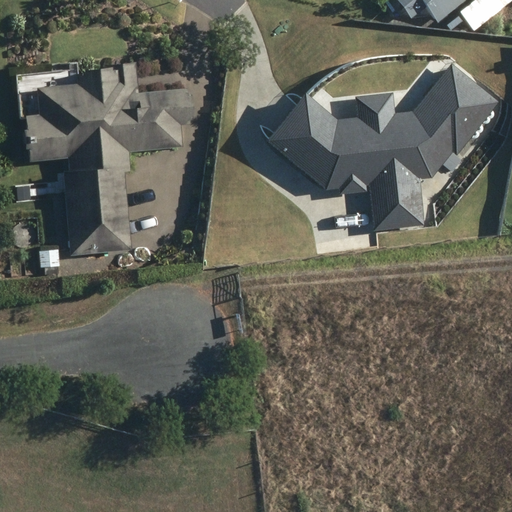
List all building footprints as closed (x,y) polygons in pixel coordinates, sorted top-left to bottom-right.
[(395,0),(410,19),(420,11),(426,18),(433,13),(439,22),(466,0),(395,0)] [(511,0),(493,0),(502,9),(511,0)] [(188,117),(190,117),(188,93),(186,93),(185,88),(137,92),(135,63),(110,65),(110,69),(75,72),(76,84),(34,87),(37,116),(23,117),(26,140),(33,139),(35,160),(66,157),(67,171),(62,171),(69,255),(130,250),(123,171),(129,171),(127,151),(182,147),(180,125),(188,124),(188,117)] [(339,182),(339,177),(352,175),(353,181),(367,179),(372,225),(415,220),(410,174),(424,173),(446,145),(450,148),(488,100),(446,67),(409,113),(385,116),(383,97),(354,100),(357,119),(330,122),(297,96),(263,139),(321,184),(339,182)] [(57,250),(38,251),(39,267),(59,266),(57,250)]
